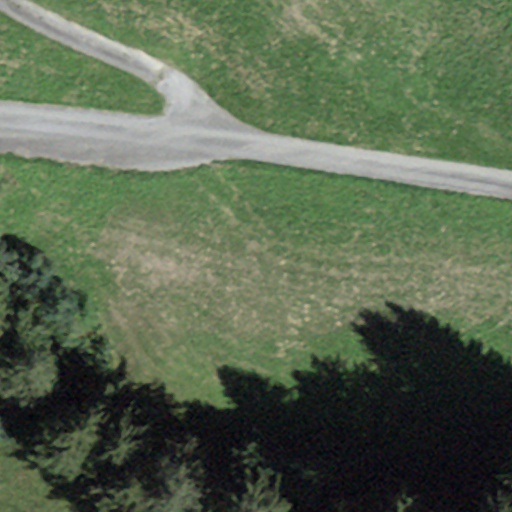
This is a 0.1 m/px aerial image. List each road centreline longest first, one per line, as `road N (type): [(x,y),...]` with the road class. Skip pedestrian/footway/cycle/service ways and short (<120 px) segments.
road 1 (unclassified): [(0,131),(212,145),(511,193)]
road 2 (track): [(2,0),(170,86),(212,145)]
